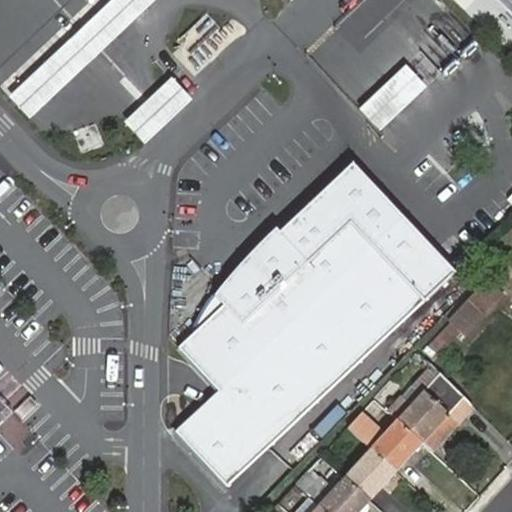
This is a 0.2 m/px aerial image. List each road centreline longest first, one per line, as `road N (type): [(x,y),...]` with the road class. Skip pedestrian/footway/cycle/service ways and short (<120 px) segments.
road 1 (unknown): [(60,100),(166,0)]
road 2 (unknown): [(231,0),(276,50),(318,0)]
